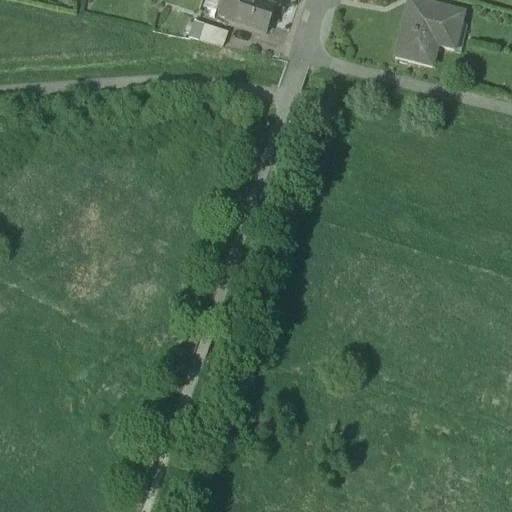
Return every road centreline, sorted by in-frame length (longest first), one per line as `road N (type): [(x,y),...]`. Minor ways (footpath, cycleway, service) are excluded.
road 1 (track): [(145,511),(283,101)]
road 2 (track): [(283,101),(199,81),(0,93)]
road 3 (track): [(296,58),(511,111)]
